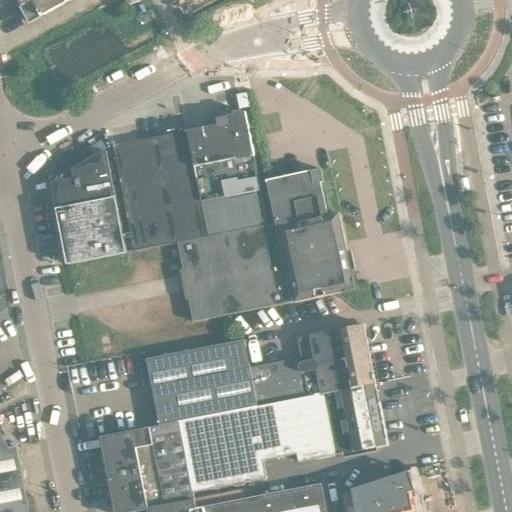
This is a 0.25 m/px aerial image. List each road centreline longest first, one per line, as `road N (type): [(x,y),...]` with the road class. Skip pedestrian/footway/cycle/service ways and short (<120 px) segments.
road 1 (unclassified): [(73,511),(8,162)]
road 2 (unclassified): [(8,162),(195,54),(241,44)]
road 3 (secondary): [(505,511),(456,257)]
road 4 (secondary): [(405,68),(456,257)]
road 5 (secondary): [(456,257),(432,63)]
road 6 (unclassified): [(355,3),(284,21),(241,44)]
